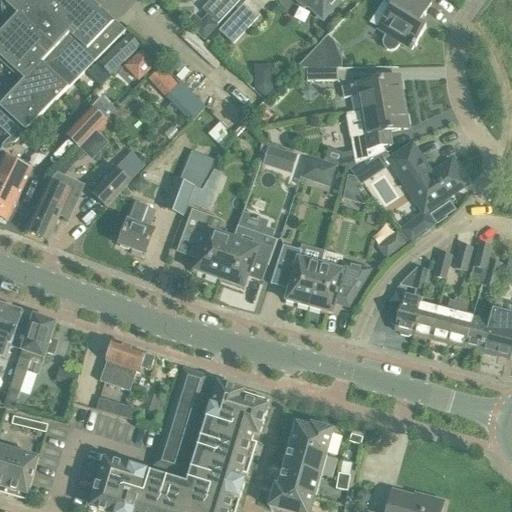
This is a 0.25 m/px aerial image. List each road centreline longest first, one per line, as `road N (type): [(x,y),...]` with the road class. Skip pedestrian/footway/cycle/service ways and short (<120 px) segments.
road 1 (tertiary): [(345,371),(168,327),(0,268)]
road 2 (residential): [(345,371),(380,288),(480,197)]
road 3 (residential): [(480,197),(493,163),(462,99),(457,56),(462,22),(478,0)]
road 4 (tertiary): [(506,417),(345,371)]
